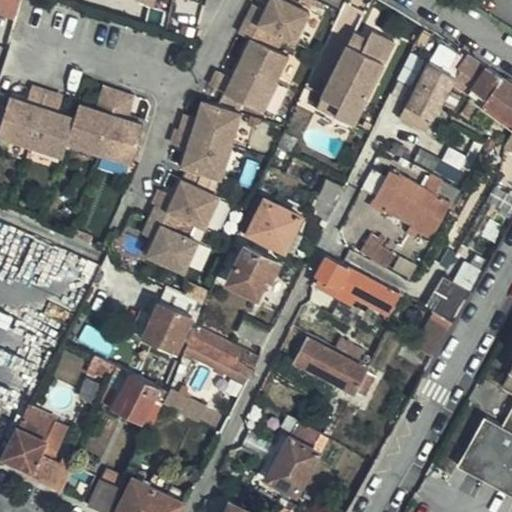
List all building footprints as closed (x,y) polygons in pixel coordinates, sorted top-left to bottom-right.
[(0,0),(0,15),(15,20),(20,0),(0,0)] [(285,0),(271,0),(269,4),(273,6),(271,13),(266,10),(254,4),(246,19),(273,32),(296,43),(312,12),(285,0)] [(0,46),(7,49),(15,20),(0,15),(0,46)] [(267,44),(273,32),(246,19),(239,31),(252,39),(257,41),(253,47),(249,45),(240,63),(277,81),(289,56),(267,44)] [(339,103),(360,113),(395,41),(373,29),(368,40),(364,49),(351,43),(327,90),(342,97),(339,103)] [(364,49),(368,40),(356,33),(351,43),(364,49)] [(477,82),(487,67),(483,64),(470,55),(460,71),(477,82)] [(262,112),(277,81),(240,63),(235,72),(240,75),(237,81),(231,79),(219,73),(212,87),(262,112)] [(406,107),(433,122),(456,77),(429,63),(406,107)] [(511,83),(487,67),(477,82),(469,95),(507,122),(511,125),(511,83)] [(235,72),(231,79),(237,81),(240,75),(235,72)] [(74,116),(66,143),(99,153),(119,91),(104,86),(97,109),(95,114),(89,111),(90,106),(79,103),(74,116)] [(0,105),(0,136),(30,146),(47,93),(31,88),(27,101),(26,106),(19,104),(21,99),(10,95),(6,107),(0,105)] [(355,123),(360,113),(339,103),(342,97),(327,90),(319,105),(355,123)] [(119,91),(99,153),(132,164),(145,125),(134,121),(132,126),(126,123),(128,118),(135,96),(119,91)] [(47,93),(30,146),(61,156),(66,143),(74,116),(66,113),(64,119),(57,116),(58,110),(62,98),(47,93)] [(178,130),(231,147),(242,114),(202,101),(198,112),(203,114),(201,120),(196,119),(196,118),(184,114),(178,130)] [(428,131),(433,122),(406,107),(400,118),(428,131)] [(66,113),(58,110),(57,116),(64,119),(66,113)] [(221,179),(231,147),(178,130),(174,145),(186,149),(191,150),(189,158),(184,156),(180,167),(221,179)] [(461,191),(443,180),(435,196),(402,177),(400,180),(388,172),(373,199),(386,206),(383,209),(431,236),(450,204),(453,206),(461,191)] [(151,213),(178,225),(181,218),(204,229),(218,197),(181,180),(176,191),(181,193),(178,198),(173,196),(161,191),(151,213)] [(326,223),(333,204),(316,196),(308,214),(326,223)] [(286,249),(295,229),(301,217),(265,199),(248,233),(285,250),(286,249)] [(175,231),(178,225),(151,213),(142,234),(154,239),(159,241),(155,248),(151,246),(147,256),(184,273),(198,242),(175,231)] [(304,233),(295,229),(286,249),(293,253),(304,233)] [(371,235),(363,250),(389,263),(396,249),(371,235)] [(271,279),(280,261),(247,245),(228,281),(258,295),(267,277),(271,279)] [(395,303),(400,305),(406,294),(403,292),(401,291),(400,294),(326,255),(316,276),(321,279),(317,284),(353,302),(357,296),(390,313),(395,303)] [(454,322),(472,292),(444,276),(426,305),(435,311),(454,322)] [(205,304),(204,304),(171,289),(165,303),(159,301),(152,316),(143,337),(176,353),(183,339),(189,342),(197,323),(205,304)] [(143,337),(152,316),(141,311),(133,330),(132,332),(143,337)] [(436,353),(454,322),(435,311),(415,345),(434,358),(436,353)] [(263,344),(271,329),(246,318),(239,333),(263,344)] [(251,375),(260,356),(197,323),(189,342),(188,343),(251,375)] [(9,402),(49,346),(35,336),(21,355),(4,343),(0,349),(0,376),(10,383),(1,396),(9,402)] [(366,371),(367,370),(308,338),(296,362),(355,394),(356,391),(367,397),(378,378),(366,371)] [(339,340),(335,347),(354,357),(358,349),(339,340)] [(248,383),(251,375),(188,343),(185,352),(248,383)] [(113,378),(118,366),(95,354),(89,367),(113,378)] [(164,400),(168,390),(127,371),(109,405),(142,421),(156,396),(164,400)] [(511,376),(506,386),(511,389),(511,414),(506,425),(488,415),(461,465),(511,493),(511,376)] [(171,407),(200,422),(207,406),(170,388),(168,390),(164,400),(163,402),(171,407)] [(165,421),(171,407),(163,402),(157,416),(165,421)] [(35,477),(61,490),(71,467),(42,453),(56,419),(29,406),(3,457),(37,474),(35,477)] [(323,453),(332,438),(321,432),(312,447),(321,452),(323,453)] [(321,452),(312,447),(291,436),(266,479),(298,495),(321,452)] [(99,483),(122,493),(129,477),(106,467),(99,483)] [(164,492),(168,483),(170,479),(155,471),(148,484),(164,492)] [(181,511),(186,503),(164,492),(148,484),(135,477),(117,511),(181,511)] [(89,503),(107,511),(113,511),(122,493),(99,483),(89,503)] [(164,492),(186,503),(190,494),(168,483),(164,492)] [(250,511),(231,503),(226,511),(250,511)]
